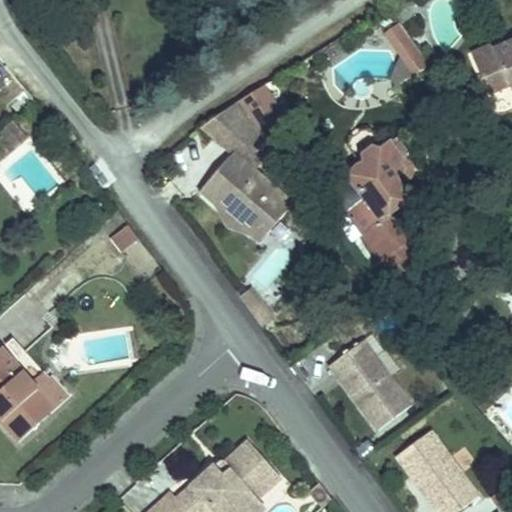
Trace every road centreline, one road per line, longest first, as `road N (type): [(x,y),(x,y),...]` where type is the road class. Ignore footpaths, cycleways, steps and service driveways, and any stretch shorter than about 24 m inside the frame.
road 1 (residential): [(4,511),(226,320)]
road 2 (residential): [(105,156),(344,0)]
road 3 (residential): [(370,511),(226,320)]
road 4 (residential): [(226,320),(105,156)]
road 5 (residential): [(105,156),(0,22)]
